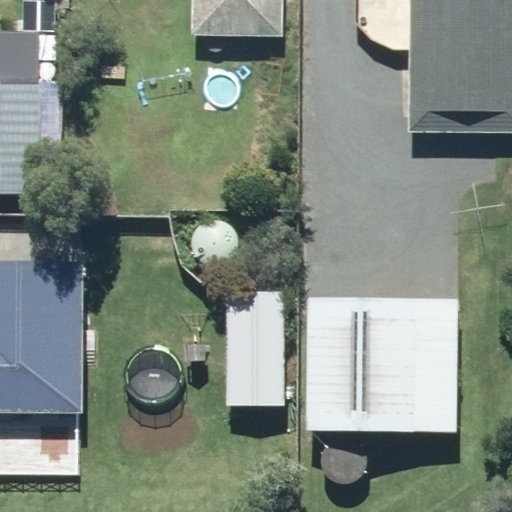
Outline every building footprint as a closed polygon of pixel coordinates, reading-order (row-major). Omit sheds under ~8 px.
[(289,0),(197,0),(197,38),(288,40),(289,0)] [(511,135),(511,0),(415,0),(414,135),(511,135)] [(47,33),(0,32),(0,196),(45,197),(47,33)] [(0,415),(92,416),(93,261),(0,260),(0,415)] [(228,409),(287,409),(286,294),(227,295),(228,409)] [(464,433),(465,300),(314,299),(314,432),(464,433)]
